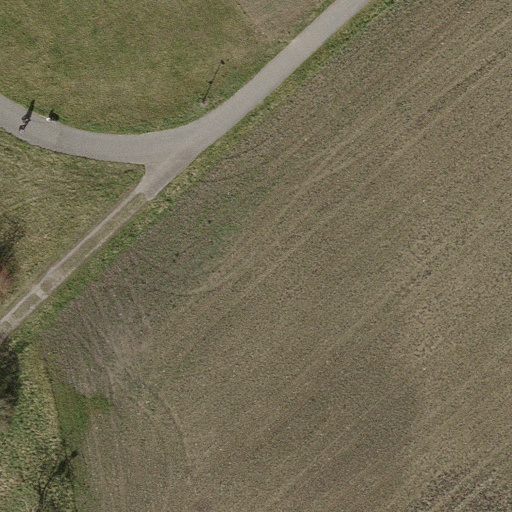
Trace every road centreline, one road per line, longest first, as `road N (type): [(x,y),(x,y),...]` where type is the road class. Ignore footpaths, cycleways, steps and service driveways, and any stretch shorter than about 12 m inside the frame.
road 1 (track): [(188,143),(0,338)]
road 2 (track): [(359,0),(188,143)]
road 3 (track): [(0,109),(66,141),(120,150),(188,143)]
